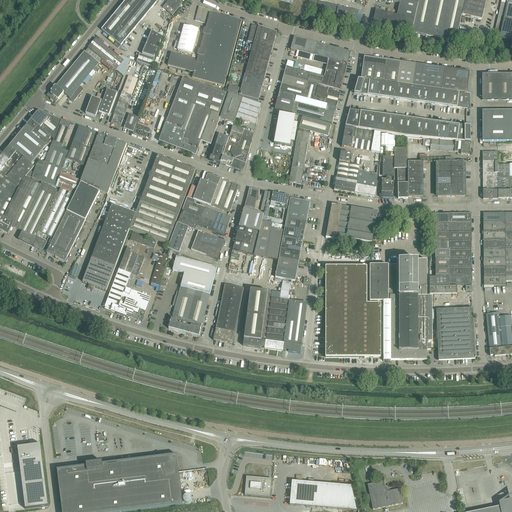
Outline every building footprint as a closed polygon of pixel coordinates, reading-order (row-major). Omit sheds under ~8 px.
[(126,0),(102,30),(121,46),(159,0),(126,0)] [(178,0),(169,0),(167,3),(163,8),(172,16),(182,3),(178,0)] [(309,0),(297,0),(297,4),(317,8),(317,9),(337,14),(336,18),(360,24),(363,13),(318,2),(309,0)] [(412,33),(443,40),(456,42),(462,15),(465,0),(419,0),(418,4),(415,20),(412,33)] [(465,0),(462,15),(482,20),(486,0),(465,0)] [(397,16),(415,20),(418,4),(401,1),(397,16)] [(511,5),(507,5),(500,38),(511,41),(511,5)] [(198,7),(195,21),(205,24),(209,10),(198,7)] [(415,20),(397,16),(376,11),(373,24),(382,26),(382,27),(383,26),(400,30),(412,33),(415,20)] [(171,53),(168,66),(193,73),(192,78),(224,87),(241,22),(234,20),(234,19),(228,18),(222,17),(222,16),(217,15),(209,13),(204,35),(209,36),(205,51),(200,50),(196,62),(192,61),(192,59),(171,53)] [(184,26),(177,50),(192,54),(199,30),(184,26)] [(264,79),(273,45),(277,33),(258,26),(246,74),(264,79)] [(154,59),(162,38),(151,32),(142,55),(154,59)] [(329,60),(347,65),(351,53),(294,38),(291,50),(329,60)] [(89,48),(85,53),(99,64),(102,60),(116,71),(124,61),(118,57),(96,39),(88,48),(89,48)] [(235,61),(241,63),(245,49),(238,48),(235,61)] [(96,68),(99,64),(85,53),(84,52),(56,86),(55,86),(47,96),(55,103),(64,93),(70,98),(69,99),(73,102),(83,90),(79,87),(96,67),(96,68)] [(154,59),(139,55),(137,63),(151,67),(154,59)] [(385,84),(388,61),(364,58),(361,81),(369,82),(378,83),(385,84)] [(324,77),(343,82),(344,76),(347,65),(329,60),(324,77)] [(397,86),(397,84),(400,63),(388,61),(385,84),(387,84),(396,85),(397,86)] [(415,65),(400,63),(397,84),(412,86),(415,65)] [(412,86),(441,90),(444,69),(415,65),(412,86)] [(309,73),(286,67),(279,93),(302,99),(336,108),(340,93),(318,87),(318,85),(307,82),(309,73)] [(470,72),(444,69),(441,90),(467,93),(470,72)] [(343,82),(324,77),(309,73),(307,82),(318,85),(340,91),(343,82)] [(245,74),(243,83),(262,88),(264,79),(246,74),(245,74)] [(511,74),(482,75),(482,101),(511,100),(511,74)] [(114,115),(111,124),(120,127),(123,119),(132,97),(132,96),(138,80),(128,77),(122,93),(114,115)] [(194,106),(202,85),(183,79),(159,142),(176,148),(175,150),(179,151),(179,149),(195,106),(194,106)] [(470,110),(470,101),(470,96),(397,86),(396,85),(387,84),(385,84),(378,83),(369,82),(361,81),(358,80),(354,94),(470,110)] [(239,97),(242,99),(258,104),(262,88),(243,83),(241,90),(239,89),(239,88),(229,86),(227,93),(237,96),(237,95),(239,95),(239,97)] [(194,106),(195,106),(212,113),(221,116),(228,94),(202,85),(194,106)] [(99,113),(102,114),(109,117),(117,94),(107,90),(99,113)] [(336,108),(302,99),(279,93),(275,109),(331,125),(336,108)] [(234,123),(236,119),(242,99),(239,97),(228,94),(221,116),(220,118),(234,123)] [(102,101),(91,97),(89,103),(100,106),(102,101)] [(241,126),(255,130),(261,105),(258,104),(242,99),(236,119),(243,121),(241,126)] [(100,106),(89,103),(87,108),(97,112),(100,106)] [(212,113),(195,106),(179,149),(193,154),(192,155),(196,156),(201,142),(212,113)] [(97,112),(87,108),(85,114),(95,118),(97,112)] [(470,128),(350,111),(345,127),(406,137),(470,143),(470,137),(470,128)] [(511,111),(482,112),(482,143),(511,142),(511,111)] [(27,126),(10,147),(32,165),(51,142),(52,140),(50,138),(51,137),(53,139),(60,120),(49,116),(50,115),(49,115),(49,117),(40,113),(40,114),(38,114),(32,121),(31,120),(31,121),(27,126)] [(221,116),(212,113),(201,142),(210,145),(220,118),(221,116)] [(279,114),(274,144),(290,147),(291,141),(294,141),(297,123),(294,122),(295,116),(279,114)] [(123,129),(133,132),(138,118),(129,115),(123,129)] [(328,137),(331,126),(302,118),(299,129),(310,132),(328,137)] [(139,119),(138,123),(149,127),(150,123),(139,119)] [(61,120),(52,146),(61,150),(71,124),(61,120)] [(79,127),(69,153),(67,160),(75,163),(88,130),(79,127)] [(220,164),(231,168),(243,131),(233,127),(229,139),(220,164)] [(345,128),(343,142),(342,148),(380,154),(380,134),(345,128)] [(88,130),(75,163),(84,166),(96,133),(88,130)] [(253,135),(243,131),(231,168),(243,173),(253,135)] [(290,182),(294,183),(296,184),(301,185),(302,185),(302,184),(303,180),(302,180),(310,134),(298,132),(289,183),(290,183),(290,182)] [(89,160),(98,163),(107,137),(99,134),(89,160)] [(211,157),(210,161),(209,161),(220,165),(220,164),(229,139),(220,135),(212,157),(211,157)] [(118,141),(107,137),(98,163),(108,167),(118,141)] [(471,143),(431,140),(430,150),(461,153),(461,155),(470,156),(471,143)] [(107,195),(127,144),(118,141),(108,167),(98,163),(89,160),(80,183),(81,183),(100,193),(107,195)] [(57,187),(61,174),(67,160),(69,153),(61,150),(52,146),(45,163),(40,161),(37,165),(32,179),(56,188),(57,187)] [(10,147),(0,158),(0,172),(8,179),(18,187),(26,178),(34,167),(32,165),(10,147)] [(395,149),(395,153),(394,169),(397,169),(398,199),(408,199),(408,198),(408,186),(408,180),(408,175),(407,169),(407,163),(407,149),(395,149)] [(341,152),(339,163),(334,191),(355,194),(359,171),(360,166),(349,164),(351,154),(341,152)] [(483,162),(497,162),(497,152),(483,152),(483,162)] [(381,199),(393,199),(394,169),(395,153),(385,153),(385,177),(386,177),(386,180),(382,180),(381,199)] [(158,156),(141,202),(136,214),(130,230),(168,245),(178,216),(196,170),(158,156)] [(497,162),(483,162),(483,191),(483,200),(489,199),(490,200),(492,200),(498,200),(498,178),(497,162)] [(422,191),(422,186),(421,163),(407,163),(407,169),(408,175),(408,180),(408,186),(408,198),(422,197),(422,195),(423,195),(423,191),(422,191)] [(464,194),(466,194),(466,191),(464,191),(464,163),(451,163),(437,163),(438,191),(436,191),(436,195),(438,195),(438,197),(451,197),(464,197),(464,194)] [(498,200),(509,200),(509,178),(509,165),(498,165),(498,178),(498,200)] [(355,194),(362,196),(375,198),(378,182),(377,182),(378,175),(363,172),(363,171),(359,171),(355,194)] [(0,188),(0,189),(8,179),(0,172),(0,188)] [(61,174),(57,187),(75,194),(80,181),(61,174)] [(239,187),(220,180),(207,175),(205,182),(201,181),(193,200),(194,201),(210,207),(210,206),(230,213),(239,187)] [(12,227),(18,230),(40,185),(26,178),(18,187),(2,206),(0,210),(0,230),(1,231),(0,231),(3,232),(8,234),(12,227)] [(75,195),(53,240),(46,253),(56,258),(55,258),(58,260),(58,259),(65,262),(100,193),(81,183),(75,195)] [(32,246),(36,238),(58,194),(40,185),(18,230),(22,232),(19,240),(32,246)] [(49,238),(53,240),(75,195),(61,189),(58,194),(36,238),(37,238),(33,247),(42,251),(47,243),(46,242),(49,238)] [(249,189),(249,192),(239,228),(259,233),(262,222),(264,215),(253,213),(259,191),(249,189)] [(269,193),(265,192),(261,211),(264,212),(269,193)] [(289,197),(273,193),(271,203),(288,207),(289,197)] [(183,211),(201,218),(227,227),(231,218),(195,205),(194,201),(193,200),(187,198),(183,211)] [(275,278),(295,282),(296,276),(310,203),(290,199),(275,278)] [(106,291),(130,230),(136,214),(113,205),(83,283),(89,285),(87,289),(93,291),(94,287),(106,291)] [(376,222),(377,213),(332,205),(326,239),(345,242),(346,239),(372,244),(376,222)] [(201,218),(183,211),(178,224),(194,230),(196,226),(212,232),(212,233),(216,234),(224,237),(227,227),(201,218)] [(511,213),(483,214),(483,223),(511,222),(511,213)] [(435,214),(435,223),(471,223),(471,214),(435,214)] [(272,224),(262,222),(259,233),(260,233),(257,242),(254,256),(259,257),(258,259),(263,260),(263,258),(278,261),(283,231),(282,231),(282,228),(278,227),(278,230),(271,229),(272,224)] [(511,222),(483,223),(483,232),(511,231),(511,222)] [(471,223),(435,223),(435,232),(471,232),(471,223)] [(189,228),(178,224),(168,250),(179,254),(189,228)] [(259,233),(239,228),(238,234),(233,251),(247,254),(246,261),(253,262),(254,256),(257,242),(260,233),(259,233)] [(511,231),(483,232),(483,241),(511,240),(511,231)] [(202,244),(206,235),(198,232),(195,241),(202,244)] [(435,232),(435,277),(449,277),(472,277),(471,232),(435,232)] [(157,242),(133,234),(130,241),(154,250),(157,242)] [(217,261),(221,251),(225,242),(206,235),(202,244),(203,245),(209,247),(213,248),(212,252),(214,253),(212,259),(217,261)] [(511,258),(511,240),(483,241),(483,259),(511,258)] [(200,254),(206,256),(209,247),(203,245),(202,249),(200,254)] [(209,247),(206,256),(212,259),(214,253),(212,252),(213,248),(209,247)] [(119,269),(138,277),(145,258),(131,253),(132,250),(127,249),(119,269)] [(160,286),(168,257),(170,252),(166,251),(164,256),(160,255),(151,284),(160,286)] [(211,292),(217,268),(177,258),(173,271),(185,274),(181,288),(178,298),(175,297),(173,306),(176,307),(172,319),(171,319),(168,330),(169,330),(169,329),(198,337),(199,338),(211,292)] [(511,258),(483,259),(484,268),(511,267),(511,258)] [(384,302),(384,307),(384,355),(384,362),(385,362),(386,363),(387,363),(388,363),(389,363),(390,362),(391,362),(391,361),(427,360),(427,350),(431,350),(431,346),(431,342),(432,342),(431,306),(431,297),(427,297),(427,296),(426,277),(426,260),(396,261),(396,265),(392,265),(369,266),(369,302),(384,302)] [(325,267),(325,358),(381,358),(381,305),(367,305),(367,267),(325,267)] [(511,267),(484,268),(484,277),(506,277),(511,276),(511,267)] [(116,313),(118,307),(119,308),(128,284),(134,287),(138,277),(119,269),(105,308),(106,308),(105,310),(115,314),(116,313)] [(435,277),(429,277),(429,286),(449,286),(449,277),(435,277)] [(449,286),(457,286),(472,286),(472,277),(449,277),(449,286)] [(506,282),(506,277),(484,277),(484,286),(506,286),(506,282)] [(283,350),(289,301),(287,301),(290,283),(283,282),(279,300),(276,299),(276,293),(272,293),(265,350),(282,352),(283,350)] [(118,307),(116,313),(127,317),(127,316),(142,322),(151,298),(133,291),(134,287),(128,284),(119,308),(118,307)] [(244,289),(225,286),(216,330),(213,341),(233,345),(235,333),(244,289)] [(243,346),(246,347),(260,349),(260,347),(265,348),(264,350),(265,350),(272,293),(250,290),(243,346)] [(289,351),(288,353),(301,355),(302,347),(301,347),(307,304),(289,301),(283,350),(289,351)] [(475,358),(473,309),(436,310),(438,350),(438,361),(475,360),(475,359),(476,359),(476,358),(475,358)] [(486,315),(490,356),(494,356),(495,357),(502,356),(499,318),(498,314),(486,315)] [(511,316),(499,318),(502,356),(511,355),(511,326),(511,327),(511,316)] [(41,445),(18,448),(18,451),(25,510),(48,507),(41,445)] [(87,468),(58,471),(58,470),(57,470),(62,511),(123,511),(183,505),(177,455),(176,455),(176,456),(103,465),(102,462),(101,462),(102,463),(87,465),(87,464),(86,464),(87,468)] [(246,477),(245,496),(270,498),(272,479),(246,477)] [(292,481),(290,506),(357,511),(351,486),(292,481)] [(389,491),(384,488),(382,482),(368,485),(373,510),(403,504),(400,490),(389,492),(389,491)] [(193,500),(189,494),(183,498),(187,504),(193,500)] [(511,511),(511,495),(501,503),(502,507),(502,511),(511,511)]
